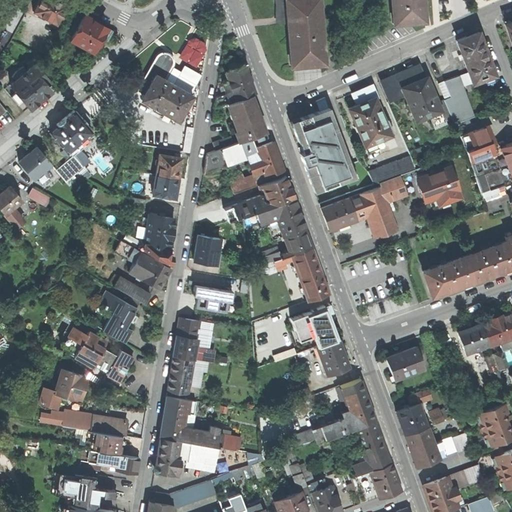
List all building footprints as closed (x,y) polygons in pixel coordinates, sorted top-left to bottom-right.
[(55,0),(39,0),(33,12),(56,25),(66,6),(55,0)] [(319,0),(285,0),(291,66),(324,63),(319,0)] [(422,0),(390,0),(393,23),(424,20),(422,0)] [(0,19),(0,22),(14,30),(26,10),(11,1),(0,19)] [(84,15),(70,39),(93,51),(101,37),(106,40),(112,30),(84,15)] [(511,48),(511,20),(503,24),(511,49),(511,48)] [(477,27),(451,37),(469,84),(495,74),(477,27)] [(180,55),(198,65),(210,43),(193,33),(180,55)] [(158,55),(156,57),(136,91),(143,94),(140,99),(154,107),(152,109),(161,114),(163,112),(177,120),(191,95),(164,79),(171,66),(172,64),(172,61),(172,59),(171,57),(169,55),(167,53),(165,53),(162,53),(160,53),(158,55)] [(23,101),(29,108),(50,90),(46,85),(49,82),(34,64),(26,71),(23,67),(19,69),(16,72),(13,75),(17,79),(10,84),(16,91),(10,96),(18,105),(23,101)] [(226,103),(252,93),(254,92),(244,64),(238,66),(237,65),(234,64),(231,65),(230,67),(231,69),(224,72),(227,79),(223,80),(221,81),(225,93),(215,97),(214,108),(226,103)] [(417,65),(380,81),(383,87),(382,88),(387,100),(403,93),(400,86),(422,77),(417,65)] [(443,99),(450,117),(452,123),(454,122),(469,117),(472,115),(457,75),(443,80),(449,96),(443,99)] [(425,76),(422,77),(400,86),(403,93),(415,120),(428,115),(432,125),(433,125),(433,123),(443,119),(436,102),(425,76)] [(371,84),(351,93),(356,104),(347,107),(364,145),(392,133),(386,119),(383,120),(373,98),(376,97),(371,84)] [(256,104),(252,93),(226,103),(241,141),(251,137),(263,132),(253,105),(256,104)] [(316,100),(319,110),(328,107),(324,97),(316,100)] [(436,102),(443,119),(443,120),(450,117),(443,99),(436,102)] [(319,110),(290,121),(297,141),(299,140),(303,152),(299,153),(313,191),(354,176),(328,107),(319,110)] [(74,110),(56,124),(58,127),(50,133),(66,152),(74,146),(76,149),(81,145),(78,142),(91,131),(85,124),(87,122),(81,116),(79,117),(74,110)] [(469,117),(454,122),(459,135),(474,129),(469,117)] [(137,121),(130,122),(131,142),(139,142),(137,121)] [(474,129),(459,135),(465,150),(479,145),(474,129)] [(215,150),(205,154),(203,174),(247,158),(246,155),(256,151),(255,147),(251,137),(241,141),(229,145),(215,150)] [(212,142),(215,150),(229,145),(226,137),(212,142)] [(272,141),(255,147),(256,151),(246,155),(247,158),(253,174),(255,180),(283,170),(272,141)] [(511,141),(499,146),(499,148),(505,164),(511,161),(511,141)] [(499,148),(490,151),(487,142),(479,145),(465,150),(474,175),(496,167),(505,164),(499,148)] [(35,144),(15,158),(31,179),(52,164),(46,156),(45,157),(35,144)] [(155,174),(178,178),(181,158),(158,154),(155,174)] [(409,154),(367,170),(373,184),(378,182),(385,179),(399,174),(414,168),(409,154)] [(84,168),(74,156),(56,171),(66,183),(84,168)] [(502,182),(511,179),(505,164),(496,167),(502,182)] [(458,187),(451,166),(419,177),(417,180),(418,184),(422,186),(426,199),(443,193),(445,198),(449,200),(457,198),(459,194),(457,188),(458,187)] [(480,191),(502,182),(496,167),(474,175),(480,191)] [(255,180),(253,174),(243,178),(247,188),(254,186),(284,174),(283,170),(255,180)] [(178,178),(155,174),(152,194),(174,198),(178,178)] [(284,174),(254,186),(255,189),(262,186),(267,198),(262,200),(260,195),(246,200),(251,212),(271,205),(292,197),(284,174)] [(385,179),(392,199),(406,193),(399,174),(385,179)] [(233,194),(247,188),(243,178),(242,175),(228,180),(233,194)] [(385,179),(378,182),(379,185),(385,201),(392,199),(385,179)] [(505,192),(502,182),(480,191),(484,201),(505,192)] [(9,185),(0,193),(0,210),(11,223),(19,215),(12,207),(21,199),(9,185)] [(387,206),(385,201),(379,185),(358,193),(366,214),(387,206)] [(45,208),(50,199),(32,189),(27,197),(45,208)] [(366,214),(358,193),(348,197),(356,218),(366,214)] [(146,199),(132,197),(131,204),(144,206),(146,199)] [(271,205),(275,216),(283,236),(304,228),(292,197),(271,205)] [(356,218),(348,197),(320,207),(328,229),(356,218)] [(243,215),(251,212),(246,200),(223,208),(227,221),(228,221),(243,215)] [(464,255),(473,279),(511,265),(511,200),(509,202),(511,208),(511,232),(503,235),(505,240),(464,255)] [(247,231),(246,227),(275,216),(271,205),(251,212),(243,215),(244,232),(247,231)] [(387,206),(366,214),(374,236),(395,229),(387,206)] [(144,243),(169,247),(170,238),(171,238),(172,228),(173,218),(149,214),(144,243)] [(19,215),(11,223),(16,228),(24,221),(19,215)] [(116,221),(111,230),(115,232),(120,223),(116,221)] [(219,237),(220,234),(230,236),(228,221),(227,221),(212,226),(210,235),(219,237)] [(304,228),(283,236),(288,251),(290,254),(311,246),(304,228)] [(198,236),(194,261),(215,264),(218,248),(223,249),(225,240),(198,236)] [(132,262),(139,250),(120,239),(113,251),(132,262)] [(172,256),(168,255),(169,247),(144,243),(143,247),(139,244),(137,247),(170,265),(172,256)] [(328,292),(311,246),(290,254),(291,259),(306,300),(328,292)] [(127,271),(158,288),(169,268),(139,250),(132,262),(127,271)] [(273,260),(290,254),(288,251),(280,254),(278,251),(264,256),(267,263),(273,260)] [(291,259),(290,254),(273,260),(276,270),(286,266),(284,261),(291,259)] [(430,295),(473,279),(464,255),(421,271),(430,295)] [(219,272),(208,271),(207,283),(217,285),(219,272)] [(118,276),(113,286),(144,304),(150,294),(118,276)] [(193,304),(232,309),(235,288),(192,283),(190,293),(194,293),(193,304)] [(105,290),(98,302),(103,305),(102,307),(103,308),(105,308),(106,307),(113,311),(102,329),(125,343),(132,331),(125,327),(129,320),(132,322),(135,316),(132,315),(136,308),(105,290)] [(325,303),(290,316),(298,338),(314,333),(318,343),(337,336),(325,303)] [(511,320),(508,311),(500,315),(499,313),(487,317),(488,319),(479,322),(487,344),(488,345),(511,336),(511,320)] [(173,355),(193,359),(200,321),(179,317),(173,355)] [(487,344),(479,322),(456,331),(464,352),(487,344)] [(73,328),(68,337),(81,344),(74,357),(93,367),(94,365),(107,372),(106,374),(119,382),(133,357),(119,349),(116,356),(94,343),(98,337),(88,332),(86,335),(73,328)] [(337,338),(332,340),(315,346),(326,375),(347,367),(337,338)] [(414,346),(384,358),(392,378),(402,374),(402,375),(422,367),(414,346)] [(503,347),(491,351),(496,368),(509,364),(503,347)] [(208,349),(200,349),(200,358),(209,358),(208,349)] [(168,382),(189,386),(193,359),(173,355),(168,382)] [(53,393),(58,394),(75,399),(82,375),(61,369),(54,392),(53,393)] [(374,419),(359,378),(339,385),(344,399),(340,400),(344,410),(334,413),(336,418),(311,428),(315,440),(353,427),(374,419)] [(168,382),(167,391),(187,395),(189,386),(168,382)] [(307,387),(287,395),(291,403),(310,395),(307,387)] [(411,405),(419,402),(430,398),(427,388),(408,395),(411,405)] [(54,392),(44,389),(40,401),(55,406),(58,394),(53,393),(54,392)] [(179,440),(181,440),(183,429),(185,413),(190,414),(191,407),(194,408),(195,401),(188,400),(188,399),(166,395),(159,437),(179,440)] [(0,400),(0,415),(32,421),(35,406),(0,400)] [(411,405),(394,411),(403,433),(425,425),(419,409),(421,408),(419,402),(411,405)] [(502,403),(477,412),(480,421),(484,419),(487,427),(504,420),(502,413),(505,412),(502,403)] [(91,431),(94,416),(67,411),(64,426),(81,429),(91,431)] [(439,412),(430,415),(432,422),(441,419),(439,412)] [(107,433),(109,418),(94,416),(91,431),(107,433)] [(107,433),(121,435),(123,436),(125,421),(109,418),(107,433)] [(390,462),(374,419),(353,427),(365,461),(352,466),(355,475),(360,473),(369,470),(390,462)] [(507,427),(504,420),(487,427),(489,433),(486,435),(490,444),(511,435),(511,429),(511,426),(507,427)] [(425,425),(403,433),(415,466),(438,458),(426,425),(425,425)] [(183,429),(181,440),(217,446),(232,449),(234,441),(235,436),(217,433),(218,427),(209,426),(208,431),(194,429),(194,431),(183,429)] [(315,440),(311,428),(310,427),(288,436),(290,442),(292,449),(315,440)] [(91,431),(81,429),(80,440),(92,442),(90,450),(101,451),(113,453),(118,454),(119,453),(120,446),(119,445),(121,435),(107,433),(91,431)] [(465,431),(457,434),(463,448),(470,445),(465,431)] [(439,436),(445,452),(455,448),(450,436),(449,432),(439,436)] [(457,434),(450,436),(455,448),(456,451),(463,448),(457,434)] [(155,464),(160,472),(177,475),(180,460),(176,459),(179,440),(159,437),(155,464)] [(176,459),(180,460),(213,465),(217,446),(181,440),(179,440),(176,459)] [(281,453),(292,449),(290,442),(278,446),(281,453)] [(511,448),(493,455),(497,464),(500,462),(503,470),(511,466),(511,448)] [(139,457),(118,454),(115,469),(136,473),(139,457)] [(234,479),(264,471),(261,461),(231,469),(234,479)] [(227,462),(215,467),(219,476),(231,472),(227,462)] [(390,462),(369,470),(379,496),(400,488),(390,462)] [(289,466),(295,480),(303,477),(297,463),(289,466)] [(477,464),(470,467),(475,481),(483,478),(477,464)] [(511,466),(503,470),(505,476),(501,478),(505,487),(511,483),(511,466)] [(470,467),(462,469),(468,484),(475,481),(470,467)] [(462,469),(445,476),(451,490),(468,484),(462,469)] [(96,478),(95,478),(74,475),(73,479),(61,477),(59,490),(72,492),(70,504),(97,508),(99,493),(106,494),(106,496),(111,497),(113,497),(114,496),(115,495),(115,494),(115,492),(114,491),(111,490),(95,488),(96,478)] [(95,488),(111,490),(113,477),(96,475),(95,478),(96,478),(95,488)] [(451,490),(445,476),(422,484),(431,511),(440,511),(453,507),(457,506),(451,490)] [(298,492),(300,497),(309,493),(306,484),(303,477),(295,480),(297,486),(295,487),(297,492),(298,492)] [(306,484),(309,493),(311,492),(326,486),(323,477),(306,484)] [(169,494),(174,506),(174,508),(208,496),(204,482),(169,494)] [(331,484),(326,486),(311,492),(318,511),(330,511),(340,509),(331,484)] [(168,505),(169,494),(155,492),(154,502),(168,505)] [(305,511),(300,497),(298,492),(297,492),(284,497),(282,492),(275,495),(277,500),(274,501),(278,511),(305,511)] [(106,494),(99,493),(97,508),(109,510),(111,497),(106,496),(106,494)] [(453,507),(455,511),(469,506),(470,510),(481,506),(480,505),(485,504),(483,497),(457,506),(453,507)] [(150,502),(148,511),(172,511),(174,506),(168,505),(154,502),(150,502)] [(113,511),(114,511),(109,510),(97,508),(70,504),(68,503),(66,511),(113,511)]
